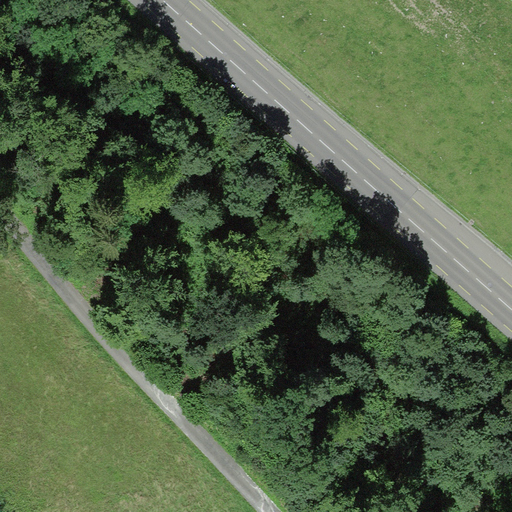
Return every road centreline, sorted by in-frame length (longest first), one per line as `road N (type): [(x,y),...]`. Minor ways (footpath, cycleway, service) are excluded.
road 1 (secondary): [(163,0),(511,307)]
road 2 (track): [(267,511),(0,207)]
